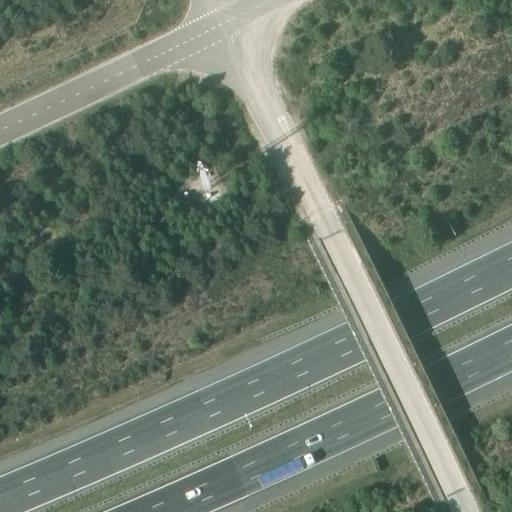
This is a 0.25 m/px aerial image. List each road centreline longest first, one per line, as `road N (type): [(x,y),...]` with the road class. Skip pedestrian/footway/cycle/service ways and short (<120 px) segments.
road 1 (motorway): [(511,265),(0,500)]
road 2 (motorway): [(161,511),(511,350)]
